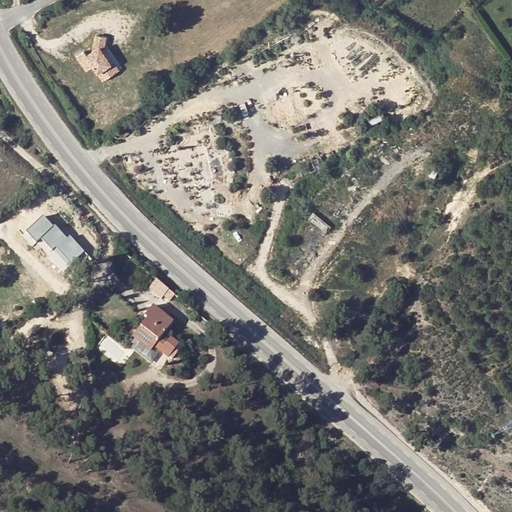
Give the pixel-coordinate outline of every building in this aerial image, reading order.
[(93,66),(104,83),(120,71),(112,62),(110,63),(102,52),(105,37),(96,35),(93,52),(86,55),(83,51),(76,55),(86,70),(93,66)] [(67,240),(55,227),(41,239),(53,252),(56,248),(71,264),(84,253),(71,237),(67,240)] [(148,291),(158,299),(161,297),(167,289),(156,281),(148,291)] [(144,316),(146,318),(135,332),(145,339),(142,343),(151,351),(153,348),(161,354),(167,359),(179,344),(173,339),(171,338),(167,344),(160,339),(173,322),(152,305),(144,316)] [(142,343),(145,339),(135,332),(132,336),(142,343)]
